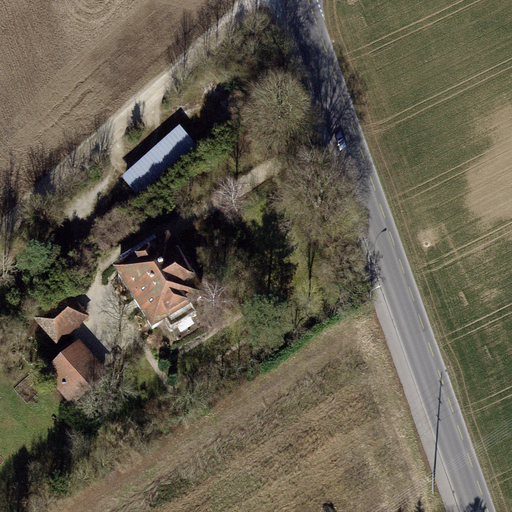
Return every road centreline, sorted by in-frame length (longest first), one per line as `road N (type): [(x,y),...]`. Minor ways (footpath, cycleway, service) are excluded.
road 1 (secondary): [(478,511),(298,0)]
road 2 (unclassified): [(0,232),(252,0)]
